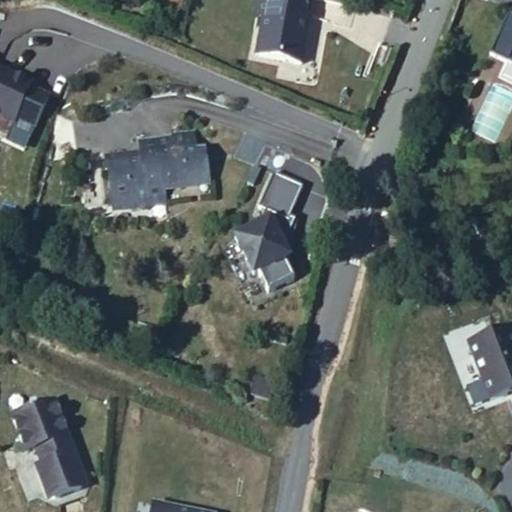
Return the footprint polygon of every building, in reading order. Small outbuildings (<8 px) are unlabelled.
[(306,0),(256,0),(253,16),(260,18),(251,55),(296,66),(300,50),(296,44),(298,35),(304,32),(307,18),(302,16),(306,0)] [(511,3),(505,0),(499,0),(498,4),(488,0),(485,0),(467,38),(511,60),(511,3)] [(0,118),(15,125),(17,121),(36,129),(50,99),(30,90),(32,86),(7,75),(6,77),(0,74),(0,118)] [(486,118),(482,127),(497,133),(511,94),(511,91),(493,85),(481,117),(486,118)] [(188,166),(186,147),(183,127),(161,129),(163,140),(126,143),(128,154),(130,169),(113,171),(112,156),(90,158),(97,194),(120,192),(122,209),(155,207),(154,190),(205,186),(202,165),(188,166)] [(199,145),(186,147),(188,166),(202,165),(199,145)] [(130,169),(128,154),(112,156),(113,171),(130,169)] [(292,189),(264,175),(247,208),(254,212),(246,227),(221,238),(238,276),(243,274),(252,294),(278,281),(276,275),(269,262),(275,259),(270,248),(283,221),(278,218),(292,189)] [(100,210),(122,209),(120,192),(97,194),(100,210)] [(285,223),(283,221),(270,248),(275,259),(285,223)] [(275,259),(269,262),(276,275),(281,272),(275,259)] [(494,400),(511,393),(511,330),(474,343),(494,400)] [(49,397),(8,411),(21,446),(31,443),(37,458),(33,466),(41,488),(48,491),(73,482),(77,475),(49,397)] [(197,511),(146,501),(143,511),(197,511)]
